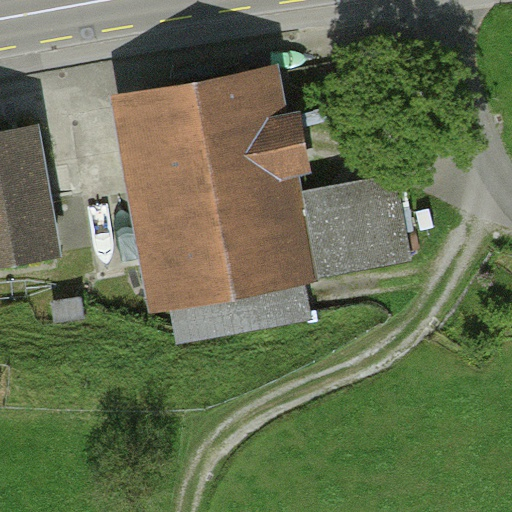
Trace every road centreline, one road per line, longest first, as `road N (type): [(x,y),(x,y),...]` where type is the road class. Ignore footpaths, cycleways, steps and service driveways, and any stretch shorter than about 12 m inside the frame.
road 1 (track): [(185,511),(195,469),(231,430),(402,349),(451,280),(491,179)]
road 2 (primary): [(0,22),(129,0)]
